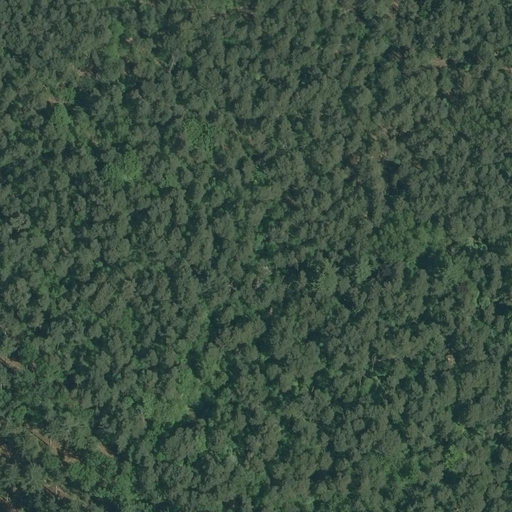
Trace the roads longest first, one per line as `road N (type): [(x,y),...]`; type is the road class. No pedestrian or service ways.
road 1 (track): [(0,318),(108,448),(126,500)]
road 2 (track): [(0,445),(152,511)]
